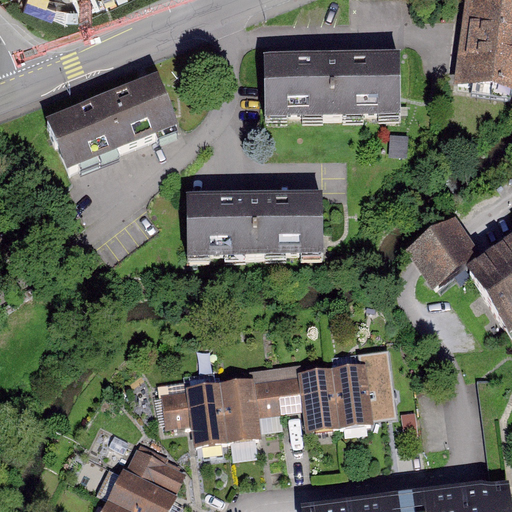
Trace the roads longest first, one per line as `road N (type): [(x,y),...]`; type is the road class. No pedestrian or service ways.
road 1 (residential): [(511,201),(418,266),(408,286),(411,306),(456,371),(465,419),(460,463),(446,477),(240,511)]
road 2 (residential): [(0,302),(106,225),(225,111),(235,50),(219,8)]
road 3 (tertiary): [(25,87),(219,8)]
